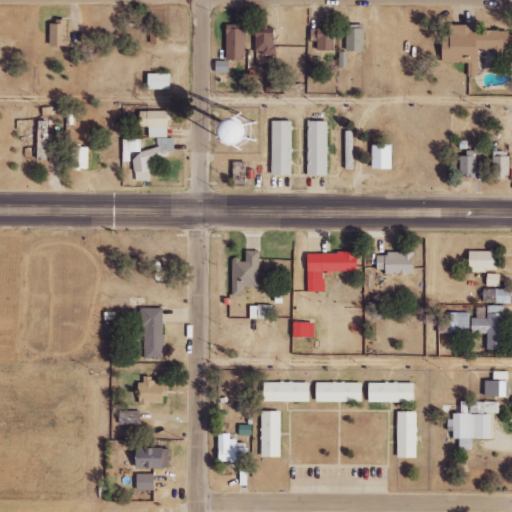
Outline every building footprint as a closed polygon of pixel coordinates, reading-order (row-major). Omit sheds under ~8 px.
[(72,47),(72,36),(67,36),(68,21),(51,21),(51,46),(72,47)] [(164,25),(150,25),(150,45),(165,44),(164,25)] [(511,31),(474,30),(474,25),(451,25),(451,37),(443,36),(443,63),(468,63),(468,76),(479,76),(479,50),(494,50),(494,57),(502,57),(502,49),(511,50),(511,31)] [(346,26),(346,51),(365,51),(365,26),(346,26)] [(246,28),(228,27),(227,59),(245,60),(246,28)] [(318,51),(335,51),(335,28),(311,28),(311,41),(317,41),(318,51)] [(255,54),(275,54),(276,33),(256,33),(255,54)] [(339,52),(340,68),(348,68),(348,52),(339,52)] [(276,88),(275,66),(266,67),(267,89),(276,88)] [(171,73),(149,74),(149,90),(172,89),(171,73)] [(168,111),(140,111),(141,127),(148,127),(149,138),(169,137),(168,111)] [(39,160),(48,160),(48,141),(51,141),(50,121),(38,121),(39,160)] [(292,175),(293,122),(254,121),(254,146),(273,147),(272,175),(292,175)] [(308,175),(328,176),(328,121),(309,121),(308,175)] [(123,140),(123,161),(134,161),(135,181),(151,181),(151,162),(166,162),(166,152),(174,152),(174,138),(157,139),(157,149),(141,150),(140,139),(123,140)] [(477,176),(477,154),(485,154),(484,141),(475,142),(476,153),(461,153),(461,177),(477,176)] [(393,145),(373,144),(372,169),(393,170),(393,145)] [(89,147),(72,147),(72,168),(88,168),(89,147)] [(509,152),(491,151),(490,176),(509,176),(509,152)] [(246,162),(233,162),(233,185),(247,184),(246,162)] [(471,272),(498,271),(498,251),(470,252),(471,272)] [(308,292),(325,291),(324,271),(359,271),(358,253),(308,254),(308,292)] [(415,254),(378,253),(378,270),(386,270),(386,274),(415,275),(415,254)] [(255,255),(255,265),(248,265),(248,261),(239,261),(239,298),(249,299),(249,289),(269,290),(269,255),(255,255)] [(499,287),(500,275),(487,274),(487,286),(499,287)] [(487,350),(507,350),(506,306),(486,306),(486,308),(476,308),(476,318),(471,318),(472,334),(487,333),(487,350)] [(258,309),(258,324),(282,324),(282,309),(258,309)] [(149,311),(149,329),(153,329),(153,361),(171,361),(172,311),(149,311)] [(469,333),(469,312),(439,313),(439,334),(469,333)] [(316,338),(316,323),(295,323),(294,337),(316,338)] [(485,380),(485,397),(510,397),(510,372),(494,371),(493,381),(485,380)] [(152,379),(152,387),(148,387),(147,409),(172,409),(173,403),(178,403),(178,390),(173,390),(173,387),(164,387),(164,384),(161,384),(161,379),(152,379)] [(265,403),(311,402),(310,382),(265,383),(265,403)] [(317,382),(317,402),(363,403),(363,383),(317,382)] [(416,402),(416,382),(369,383),(370,403),(416,402)] [(492,439),(492,413),(499,413),(499,402),(461,402),(461,413),(450,413),(450,431),(454,431),(454,439),(460,439),(460,450),(473,450),(473,439),(492,439)] [(141,411),(120,411),(120,425),(141,426),(141,411)] [(281,458),(281,411),(261,411),(261,458),(281,458)] [(417,458),(417,412),(398,412),(398,458),(417,458)] [(128,415),(128,430),(148,431),(148,415),(128,415)] [(219,436),(218,464),(248,464),(248,448),(237,448),(237,436),(219,436)] [(154,448),(154,453),(146,453),(146,471),(172,471),(171,454),(163,454),(163,448),(154,448)] [(137,491),(155,491),(155,474),(137,474),(137,491)] [(146,476),(146,496),(152,496),(152,493),(163,493),(163,476),(146,476)]
